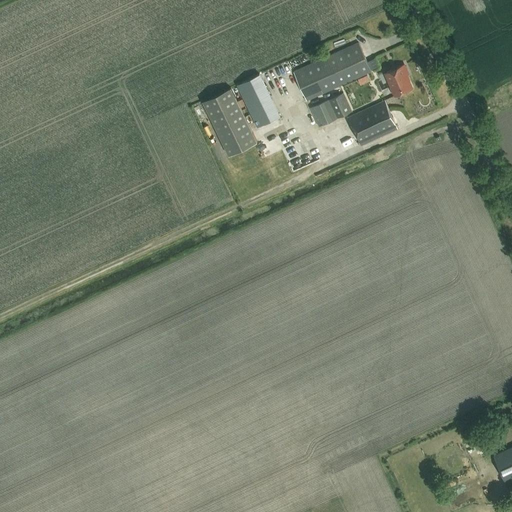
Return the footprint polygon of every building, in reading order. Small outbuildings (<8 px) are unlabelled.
[(359,43),(294,72),(307,100),(372,71),(359,43)] [(409,63),(390,71),(396,84),(396,85),(398,91),(399,92),(400,94),(416,86),(411,73),(413,72),(409,63)] [(260,73),(236,85),(257,127),(281,116),(260,73)] [(228,156),(256,142),(230,88),(202,102),(228,156)] [(320,130),(339,121),(338,117),(351,111),(342,93),(310,108),(320,130)] [(350,116),(362,144),(399,128),(387,100),(350,116)] [(511,447),(507,450),(502,439),(489,446),(507,486),(511,483),(511,447)] [(439,448),(439,474),(465,474),(465,448),(439,448)] [(451,510),(470,502),(463,483),(443,491),(451,510)]
